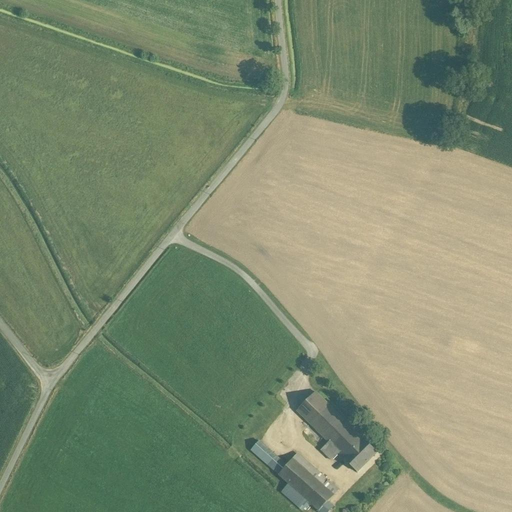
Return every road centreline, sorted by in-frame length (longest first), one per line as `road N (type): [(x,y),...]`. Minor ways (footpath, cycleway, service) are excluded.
road 1 (track): [(48,383),(287,98),(277,0)]
road 2 (track): [(317,351),(457,119),(472,0)]
road 3 (track): [(339,475),(279,406),(317,351),(249,275),(175,235)]
